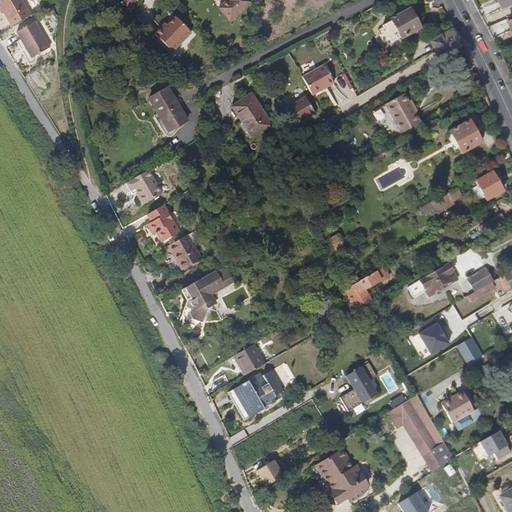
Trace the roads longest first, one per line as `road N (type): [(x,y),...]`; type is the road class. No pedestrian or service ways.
road 1 (residential): [(249,511),(155,310),(0,51)]
road 2 (unknown): [(371,0),(212,85),(176,141)]
road 3 (unknown): [(472,37),(343,105)]
road 4 (primary): [(511,118),(453,0)]
